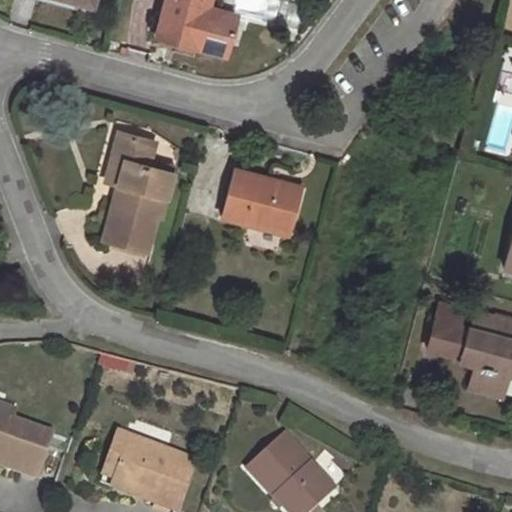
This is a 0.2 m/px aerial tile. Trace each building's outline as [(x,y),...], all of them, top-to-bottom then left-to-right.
[(205,18),(207,8),(209,0),(166,0),(156,37),(226,56),(233,26),(205,18)] [(236,17),(207,8),(205,18),(233,26),(236,17)] [(150,141),(118,133),(105,181),(118,185),(126,187),(111,242),(146,252),(155,217),(159,217),(170,178),(142,171),(150,141)] [(157,143),(150,141),(142,171),(170,178),(171,171),(150,166),(157,143)] [(221,218),(288,236),(302,188),(234,169),(221,218)] [(104,240),(111,242),(126,187),(118,185),(104,240)] [(511,236),(503,268),(511,270),(511,236)] [(511,322),(475,312),(471,329),(462,326),(466,310),(441,302),(427,349),(456,358),(458,352),(462,353),(477,358),(475,365),(468,387),(501,397),(507,375),(510,365),(511,365),(511,322)] [(477,358),(462,353),(460,361),(475,365),(477,358)] [(0,450),(0,451),(0,450),(0,465),(36,478),(52,433),(11,419),(14,410),(0,405),(0,450)] [(174,511),(193,461),(117,433),(102,475),(147,493),(144,500),(174,511)] [(287,511),(309,511),(332,490),(282,434),(247,466),(287,511)] [(99,483),(144,500),(147,493),(102,475),(99,483)]
